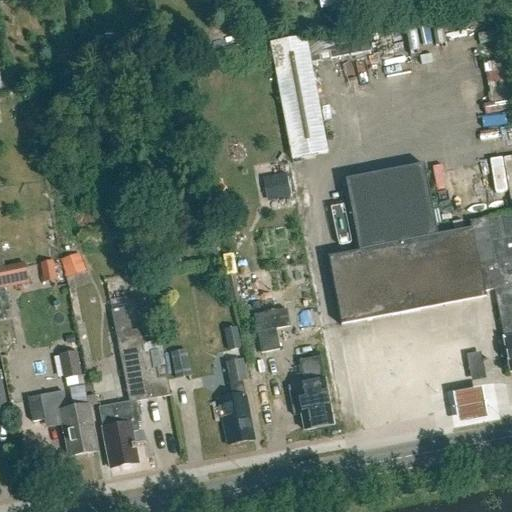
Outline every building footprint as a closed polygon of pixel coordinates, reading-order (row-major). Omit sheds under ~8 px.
[(355,0),(318,0),(320,11),(356,5),(355,0)] [(369,53),(365,30),(305,40),(305,38),(269,45),(290,160),(327,154),(310,64),(369,53)] [(511,154),(489,159),(496,193),(509,190),(511,203),(511,154)] [(341,327),(486,300),(485,293),(473,231),(471,231),(438,238),(424,166),(345,182),(359,253),(328,259),(341,327)] [(285,175),(270,178),(275,201),(289,198),(285,175)] [(511,311),(511,214),(470,223),(471,231),(473,231),(485,293),(494,291),(498,314),(511,311)] [(67,280),(85,273),(78,254),(60,261),(67,280)] [(53,262),(39,265),(43,284),(57,281),(53,262)] [(0,290),(27,285),(23,264),(0,268),(0,290)] [(136,405),(171,398),(162,350),(160,342),(146,345),(145,341),(136,331),(131,332),(124,299),(110,302),(116,337),(124,384),(128,404),(100,409),(111,469),(136,464),(129,427),(140,425),(136,405)] [(260,355),(278,351),(275,330),(289,328),(286,311),(253,317),(260,355)] [(511,311),(498,314),(504,342),(498,344),(501,359),(507,358),(510,375),(511,374),(511,311)] [(228,353),(241,350),(235,328),(223,331),(228,353)] [(175,381),(191,378),(186,351),(170,354),(175,381)] [(62,381),(80,378),(76,353),(58,356),(62,381)] [(470,378),(478,376),(474,356),(466,357),(470,378)] [(334,427),(320,359),(299,363),(302,376),(294,378),(296,388),(288,389),(294,418),(301,417),(304,433),(334,427)] [(252,443),(249,432),(252,431),(243,383),(247,382),(243,361),(226,365),(232,398),(218,401),(225,437),(228,436),(231,447),(252,443)] [(83,385),(69,388),(72,405),(87,403),(83,385)] [(28,400),(32,424),(60,418),(68,459),(98,453),(88,407),(67,411),(63,393),(28,400)]
